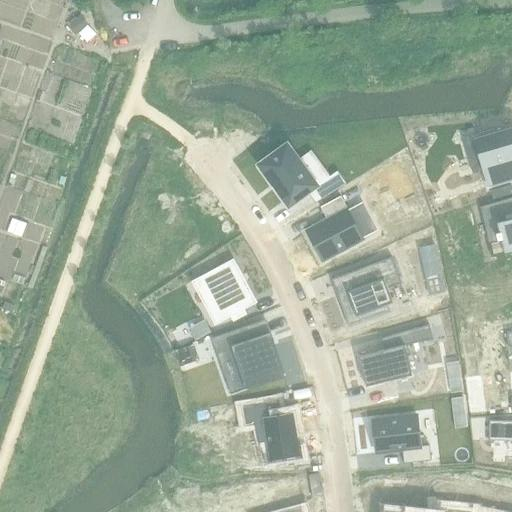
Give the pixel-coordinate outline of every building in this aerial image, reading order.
[(478,137),(475,138),(489,187),(511,180),(511,126),(496,132),(495,127),(477,132),(478,137)] [(287,143),(258,164),(270,181),(269,182),(275,191),(277,190),(289,207),(318,186),(287,143)] [(337,170),(320,182),(329,194),(346,183),(337,170)] [(326,219),(305,230),(322,262),(364,239),(340,196),(320,207),(326,219)] [(511,196),(480,206),(484,219),(496,216),(504,253),(511,251),(511,196)] [(361,286),(337,295),(348,326),(389,311),(381,290),(401,283),(392,256),(355,270),(361,286)] [(233,259),(194,279),(207,303),(210,301),(217,313),(226,308),(233,321),(246,314),(239,301),(249,295),(239,276),(242,275),(233,259)] [(511,266),(496,269),(499,287),(511,284),(511,266)] [(384,349),(358,355),(366,387),(412,375),(405,345),(432,339),(429,324),(381,338),(384,349)] [(248,326),(212,338),(218,354),(233,349),(246,388),(284,375),(269,333),(252,339),(248,326)] [(293,413),(278,415),(275,402),(244,408),(246,423),(263,420),(269,460),(299,456),(293,413)] [(417,416),(372,420),(376,452),(402,449),(403,463),(431,460),(429,445),(420,446),(417,416)] [(511,420),(489,420),(488,440),(511,440),(511,420)] [(475,465),(474,473),(486,475),(487,467),(475,465)] [(487,467),(486,475),(497,477),(499,469),(487,467)] [(415,474),(403,475),(403,483),(415,482),(415,474)] [(415,482),(403,483),(403,491),(415,490),(415,482)] [(249,497),(241,500),(245,511),(253,508),(249,497)]
